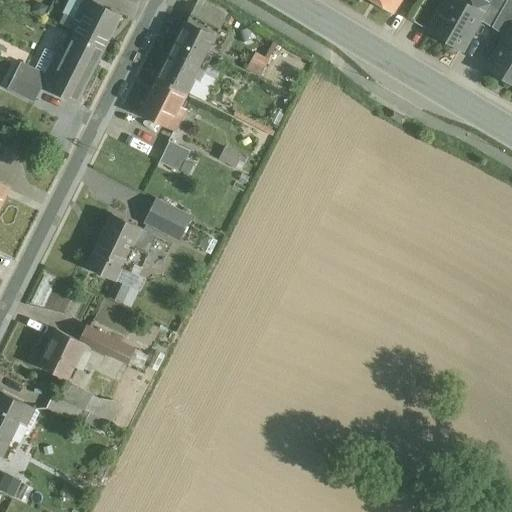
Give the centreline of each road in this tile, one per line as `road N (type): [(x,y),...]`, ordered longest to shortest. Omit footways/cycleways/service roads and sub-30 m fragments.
road 1 (residential): [(161,0),(0,316)]
road 2 (secondary): [(511,130),(295,4)]
